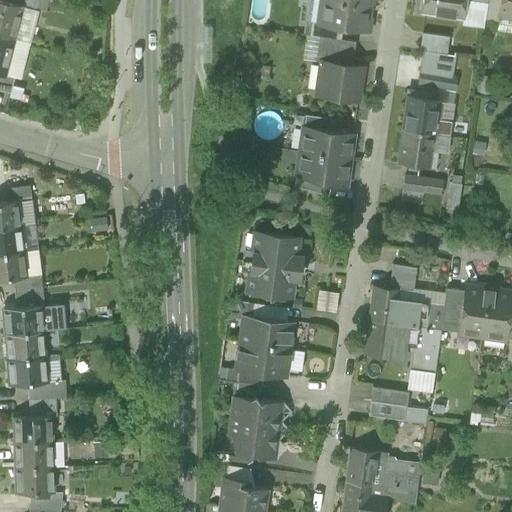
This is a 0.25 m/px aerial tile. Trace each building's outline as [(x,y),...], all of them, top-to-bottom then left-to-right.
[(5,0),(0,0),(0,36),(15,40),(19,23),(17,22),(22,5),(22,4),(12,1),(5,0)] [(35,8),(37,0),(12,0),(12,1),(22,4),(22,5),(35,8)] [(305,34),(309,34),(311,21),(319,23),(322,0),(307,0),(303,33),(305,34)] [(368,19),(370,4),(342,0),(322,0),(319,23),(319,24),(343,27),(362,30),(364,19),(368,19)] [(422,0),(421,11),(462,18),(465,0),(422,0)] [(468,0),(465,0),(462,18),(462,25),(483,28),(487,3),(468,0)] [(487,0),(485,19),(497,20),(498,14),(499,0),(487,0)] [(511,0),(499,0),(498,14),(511,15),(511,0)] [(511,15),(498,14),(497,20),(496,31),(511,32),(511,15)] [(321,60),(332,62),(333,53),(353,56),(355,41),(341,39),(343,27),(319,24),(319,23),(311,21),(309,34),(320,36),(316,61),(321,61),(321,60)] [(419,50),(424,51),(448,54),(450,35),(427,32),(421,31),(419,50)] [(301,59),(316,61),(320,36),(309,34),(305,34),(301,59)] [(11,56),(15,40),(0,36),(0,72),(4,74),(9,55),(11,56)] [(456,55),(448,54),(424,51),(422,68),(443,71),(443,74),(453,75),(456,55)] [(316,94),(358,100),(362,66),(352,65),(353,56),(333,53),(332,62),(321,60),(321,61),(316,94)] [(441,74),(443,74),(443,71),(422,68),(420,84),(440,86),(441,74)] [(0,89),(10,92),(14,77),(4,74),(0,72),(0,89)] [(440,86),(457,89),(459,76),(453,75),(443,74),(441,74),(440,86)] [(496,76),(479,74),(476,93),(493,95),(496,76)] [(402,128),(435,133),(439,104),(439,100),(439,98),(407,94),(402,128)] [(455,102),(439,100),(439,104),(443,104),(441,118),(452,119),(455,102)] [(443,104),(439,104),(435,133),(450,135),(452,119),(441,118),(443,104)] [(304,126),(340,131),(341,119),(305,114),(304,126)] [(304,126),(300,150),(350,158),(353,133),(340,131),(304,126)] [(430,166),(431,160),(435,133),(402,128),(398,161),(430,166)] [(450,135),(435,133),(431,160),(435,161),(437,147),(448,149),(450,135)] [(487,144),(473,142),(471,154),(485,156),(487,144)] [(345,187),(350,158),(300,150),(297,174),(332,183),(345,187)] [(4,175),(6,187),(30,185),(28,172),(4,175)] [(294,186),(329,195),(332,183),(297,174),(294,186)] [(403,201),(423,204),(425,192),(427,192),(427,191),(426,190),(427,178),(406,175),(404,189),(403,201)] [(427,191),(443,193),(445,180),(427,178),(426,190),(427,191)] [(449,181),(445,207),(457,209),(461,183),(449,181)] [(6,187),(7,201),(16,199),(16,200),(32,198),(30,185),(6,187)] [(0,201),(0,227),(19,225),(16,200),(16,199),(7,201),(0,201)] [(0,252),(22,250),(19,225),(0,227),(0,252)] [(247,289),(290,295),(292,285),(293,276),(296,276),(300,272),(301,261),(298,256),(296,256),(297,247),(298,237),(255,231),(247,289)] [(324,254),(347,258),(351,235),(327,231),(324,254)] [(22,250),(25,276),(41,274),(38,248),(22,250)] [(25,276),(22,250),(0,252),(0,278),(13,277),(25,276)] [(400,291),(413,293),(414,287),(417,265),(388,261),(384,289),(400,291)] [(42,286),(41,274),(25,276),(13,277),(14,289),(42,286)] [(457,332),(482,335),(489,285),(479,284),(475,287),(464,285),(464,289),(460,314),(457,332)] [(498,286),(489,285),(482,335),(506,339),(508,326),(511,304),(511,295),(511,292),(501,291),(498,286)] [(14,289),(17,306),(40,304),(40,305),(43,304),(42,286),(14,289)] [(368,318),(395,322),(398,300),(400,291),(384,289),(372,287),(368,318)] [(445,292),(414,287),(413,293),(400,291),(398,300),(417,302),(443,306),(445,292)] [(443,312),(460,314),(464,289),(446,287),(445,292),(443,306),(443,312)] [(315,311),(339,314),(342,292),(318,289),(315,311)] [(417,302),(398,300),(395,322),(427,327),(428,317),(429,310),(416,308),(417,302)] [(244,314),(277,318),(279,306),(246,301),(244,314)] [(43,304),(40,305),(42,330),(65,328),(63,302),(43,304)] [(443,306),(417,302),(416,308),(429,310),(428,317),(441,319),(443,312),(443,306)] [(4,307),(6,333),(42,330),(40,305),(40,304),(17,306),(16,306),(4,307)] [(440,329),(441,329),(457,332),(460,314),(443,312),(441,319),(440,329)] [(244,314),(241,341),(237,368),(239,369),(258,371),(284,375),(288,348),(292,320),(277,318),(244,314)] [(427,327),(440,329),(441,319),(428,317),(427,327)] [(440,329),(427,327),(395,322),(368,318),(364,352),(401,358),(402,346),(412,347),(438,350),(441,329),(440,329)] [(6,333),(8,358),(44,355),(42,330),(6,333)] [(435,372),(438,350),(412,347),(409,368),(435,372)] [(59,353),(44,355),(46,380),(61,379),(59,353)] [(46,380),(44,355),(8,358),(10,384),(28,382),(46,381),(46,380)] [(435,372),(409,368),(406,389),(432,392),(435,372)] [(237,382),(260,385),(261,385),(263,375),(258,374),(258,371),(239,369),(237,382)] [(28,382),(29,398),(66,396),(65,379),(61,379),(46,380),(46,381),(28,382)] [(258,396),(260,385),(238,382),(236,393),(258,396)] [(352,396),(368,398),(369,383),(353,382),(352,396)] [(373,386),(371,401),(407,406),(408,391),(373,386)] [(65,414),(66,396),(29,398),(29,415),(50,414),(65,414)] [(451,411),(445,397),(431,403),(437,417),(451,411)] [(257,456),(276,458),(287,449),(279,438),(289,430),(281,420),(292,412),(283,400),(264,398),(260,401),(233,398),(227,448),(254,451),(257,456)] [(404,420),(407,406),(371,401),(369,415),(404,420)] [(412,420),(424,423),(426,412),(413,410),(412,420)] [(14,415),(15,441),(51,440),(50,414),(29,415),(14,415)] [(447,429),(433,427),(430,448),(444,450),(447,429)] [(15,441),(16,466),(52,465),(51,440),(15,441)] [(62,440),(51,440),(52,465),(62,465),(62,440)] [(346,480),(378,484),(380,470),(374,470),(377,450),(350,447),(346,480)] [(387,452),(377,450),(374,470),(380,470),(378,484),(388,486),(417,490),(421,463),(386,458),(387,452)] [(227,464),(228,464),(249,467),(251,456),(229,453),(227,464)] [(441,463),(424,461),(420,481),(437,484),(441,463)] [(250,467),(249,467),(228,464),(226,476),(248,479),(247,484),(254,485),(250,467)] [(53,491),(52,465),(16,466),(16,492),(31,492),(53,491)] [(220,505),(263,511),(267,487),(254,485),(247,484),(248,479),(226,476),(224,475),(220,505)] [(384,511),(386,497),(388,486),(378,484),(346,480),(345,480),(340,511),(384,511)] [(386,497),(415,502),(417,490),(388,486),(386,497)] [(31,492),(29,509),(60,510),(62,491),(53,491),(31,492)]
